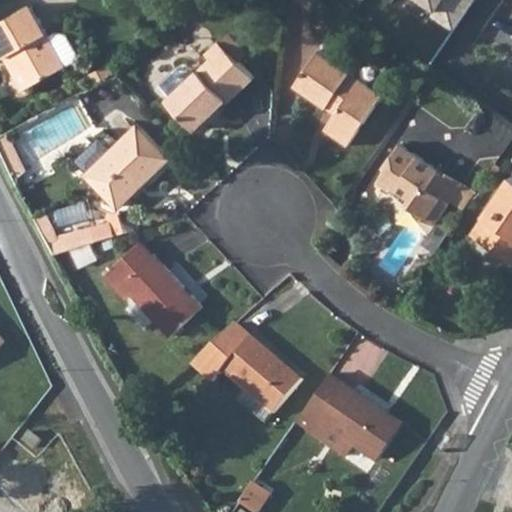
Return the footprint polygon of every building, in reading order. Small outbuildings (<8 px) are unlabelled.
[(424,0),(439,10),(434,15),(455,32),(478,0),(424,0)] [(15,51),(33,84),(66,66),(65,64),(77,58),(79,52),(68,34),(58,31),(49,36),(32,3),(0,21),(0,43),(7,56),(15,51)] [(222,41),(240,60),(248,53),(229,34),(222,41)] [(240,60),(222,41),(219,39),(207,52),(211,56),(194,73),(187,66),(180,66),(162,83),(172,94),(168,98),(197,128),(227,98),(229,101),(255,76),(240,60)] [(384,93),(320,49),(296,85),(327,107),(332,101),(341,107),(336,113),(326,128),(349,144),(384,93)] [(7,56),(25,88),(33,84),(15,51),(7,56)] [(332,101),(327,107),(336,113),(341,107),(332,101)] [(90,172),(89,173),(118,203),(143,179),(145,181),(170,157),(139,124),(113,149),(90,172)] [(0,135),(0,139),(19,177),(28,169),(9,130),(0,135)] [(90,172),(113,149),(101,137),(78,159),(90,172)] [(441,168),(402,142),(385,166),(388,167),(379,180),(393,189),(395,186),(411,197),(407,203),(436,223),(452,200),(465,181),(442,166),(441,168)] [(489,173),(494,177),(501,166),(496,163),(489,173)] [(500,193),(511,177),(505,172),(494,189),(500,193)] [(511,175),(511,177),(500,193),(473,233),(511,260),(511,175)] [(465,181),(452,200),(462,208),(475,189),(465,181)] [(110,211),(113,223),(116,234),(126,231),(120,212),(115,213),(110,211)] [(116,234),(113,223),(49,240),(56,253),(72,248),(92,242),(116,234)] [(55,226),(44,229),(49,240),(61,237),(55,226)] [(154,252),(152,254),(141,241),(105,274),(118,288),(123,282),(132,292),(172,335),(204,306),(154,252)] [(92,242),(72,248),(78,264),(98,256),(92,242)] [(118,288),(127,297),(132,292),(123,282),(118,288)] [(238,322),(194,363),(214,381),(224,370),(248,390),(274,412),(274,413),(304,379),(238,322)] [(331,372),(298,420),(324,439),(333,425),(357,442),(380,457),(404,422),(331,372)] [(239,400),(265,422),(274,412),(248,390),(239,400)] [(333,425),(324,439),(348,455),(357,442),(333,425)] [(36,447),(43,439),(32,430),(25,438),(36,447)] [(351,459),(371,472),(380,459),(360,446),(351,459)] [(259,511),(273,493),(256,482),(242,502),(256,511),(259,511)]
